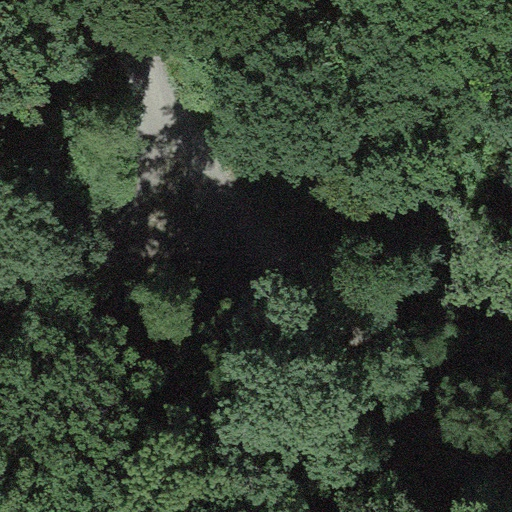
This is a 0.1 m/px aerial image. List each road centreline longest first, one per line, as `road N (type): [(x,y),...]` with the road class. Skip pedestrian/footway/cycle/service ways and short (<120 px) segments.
road 1 (track): [(114,0),(205,209),(27,282),(0,285)]
road 2 (track): [(205,209),(428,511)]
